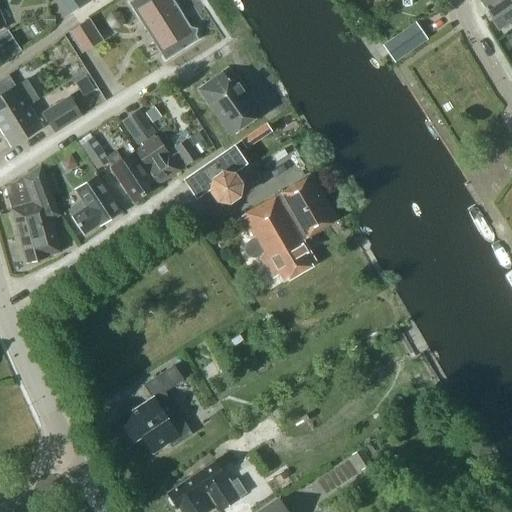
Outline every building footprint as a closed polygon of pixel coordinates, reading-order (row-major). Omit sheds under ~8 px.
[(87,2),(85,0),(60,0),(71,14),(87,2)] [(165,62),(199,41),(173,0),(134,0),(129,4),(165,62)] [(511,1),(511,0),(479,0),(499,29),(511,19),(511,1)] [(106,20),(110,28),(120,28),(124,20),(120,12),(110,12),(106,20)] [(102,39),(89,18),(68,32),(82,52),(102,39)] [(415,22),(382,45),(393,62),(426,39),(415,22)] [(39,57),(28,63),(34,72),(45,66),(39,57)] [(234,134),(260,116),(245,94),(248,92),(238,77),(226,86),(218,76),(198,91),(205,102),(209,99),(234,134)] [(0,98),(0,126),(29,108),(27,105),(38,98),(26,80),(16,86),(17,88),(0,98)] [(35,117),(29,108),(0,126),(0,129),(12,148),(42,129),(40,125),(47,121),(55,133),(82,116),(69,95),(35,117)] [(157,138),(155,139),(152,135),(155,133),(138,109),(121,121),(138,145),(140,143),(143,147),(135,153),(157,186),(179,171),(157,138)] [(272,131),(266,122),(240,140),(246,149),(272,131)] [(134,153),(123,161),(116,150),(106,157),(91,134),(80,142),(98,168),(108,161),(112,168),(111,168),(134,202),(150,191),(147,186),(153,181),(134,153)] [(174,146),(187,165),(199,157),(187,138),(174,146)] [(247,163),(235,146),(233,147),(185,180),(196,199),(209,190),(209,191),(216,202),(229,204),(240,197),(242,184),(235,173),(233,173),(247,163)] [(31,201),(10,207),(27,264),(48,258),(47,256),(60,253),(51,220),(60,214),(41,164),(22,177),(31,201)] [(99,226),(121,211),(97,176),(75,190),(82,201),(67,212),(84,236),(99,226)] [(238,220),(251,242),(247,245),(245,250),(246,255),(250,258),(255,259),(260,257),(273,279),(279,276),(284,283),(316,264),(302,240),(338,219),(313,177),(238,220)] [(182,381),(173,367),(144,387),(152,399),(119,421),(133,443),(141,438),(153,455),(169,444),(171,448),(191,435),(163,393),(182,381)] [(351,455),(361,470),(370,463),(361,448),(351,455)] [(237,478),(229,483),(215,462),(195,477),(167,494),(169,496),(168,499),(170,503),(173,503),(177,509),(179,509),(181,511),(206,511),(214,507),(217,511),(247,494),(237,478)] [(346,493),(354,505),(365,497),(357,486),(346,493)] [(255,511),(288,511),(279,497),(255,511)] [(248,511),(242,501),(224,511),(223,511),(248,511)]
